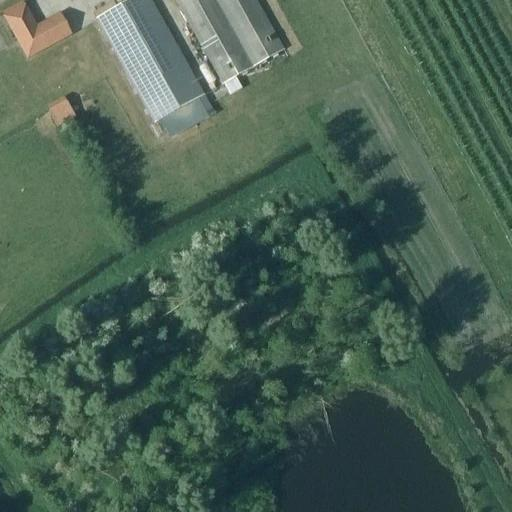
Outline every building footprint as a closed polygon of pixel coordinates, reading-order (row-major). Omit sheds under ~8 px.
[(202,96),(148,0),(133,0),(96,21),(153,124),(202,96)] [(174,0),(199,45),(222,85),(282,51),(253,0),(174,0)] [(70,36),(60,19),(16,43),(26,60),(70,36)] [(234,79),(223,85),(229,96),(240,90),(234,79)] [(55,128),(73,119),(63,101),(46,111),(55,128)]
